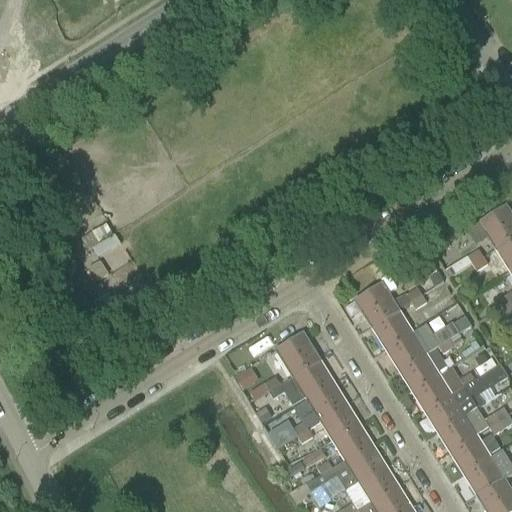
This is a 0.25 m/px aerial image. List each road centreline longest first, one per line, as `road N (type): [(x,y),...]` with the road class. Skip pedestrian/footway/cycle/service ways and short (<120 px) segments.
road 1 (residential): [(312,279),(30,458)]
road 2 (residential): [(312,279),(457,511)]
road 3 (residential): [(511,152),(312,279)]
road 4 (tertiary): [(6,118),(196,0)]
